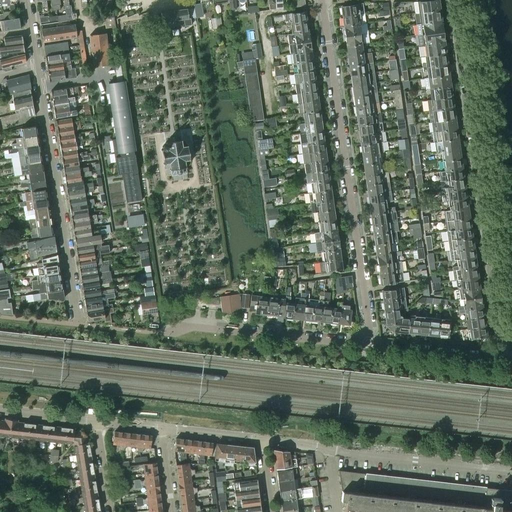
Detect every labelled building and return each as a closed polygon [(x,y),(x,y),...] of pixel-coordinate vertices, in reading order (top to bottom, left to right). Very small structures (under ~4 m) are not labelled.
[(15,0),(8,0),(9,6),(10,12),(14,11),(13,3),(16,3),(15,0)] [(47,11),(45,0),(35,0),(36,2),(41,1),(43,12),(47,11)] [(50,0),(52,11),(56,10),(53,0),(45,0),(46,0),(50,0)] [(62,0),(66,21),(72,20),(72,19),(76,19),(75,13),(71,14),(70,5),(68,6),(67,0),(62,0)] [(103,18),(105,29),(115,27),(110,0),(80,0),(82,8),(86,7),(85,0),(98,0),(100,0),(100,3),(104,2),(105,5),(106,5),(108,18),(103,18)] [(415,13),(419,13),(439,10),(437,0),(427,0),(413,2),(415,13)] [(340,6),(342,16),(364,13),(362,3),(340,6)] [(193,5),(195,17),(201,16),(199,4),(193,5)] [(160,12),(161,22),(182,19),(183,25),(190,24),(189,18),(187,18),(186,8),(160,12)] [(416,24),(420,24),(441,21),(439,10),(419,13),(415,13),(416,24)] [(289,13),(290,24),(292,23),(306,21),(305,11),(290,13),(289,13)] [(342,16),(343,26),(365,23),(364,13),(342,16)] [(0,21),(2,31),(20,28),(18,18),(0,21)] [(390,20),(386,20),(386,26),(382,26),(383,31),(391,30),(390,20)] [(286,34),(291,34),(307,31),(306,21),(292,23),(290,24),(285,24),(286,34)] [(413,36),(418,35),(422,35),(443,32),(442,24),(441,24),(441,21),(420,24),(416,24),(411,25),(413,36)] [(343,26),(345,36),(366,33),(365,23),(343,26)] [(76,37),(74,24),(41,29),(42,42),(76,37)] [(288,44),(293,44),(309,41),(307,31),(291,34),(286,34),(288,44)] [(419,46),(423,45),(444,42),(443,39),(444,39),(443,32),(422,35),(418,35),(419,46)] [(89,35),(93,67),(109,65),(105,33),(89,35)] [(345,36),(346,46),(363,44),(368,43),(366,33),(345,36)] [(4,46),(5,46),(22,44),(21,35),(3,37),(4,46)] [(289,54),(294,54),(296,53),(310,51),(309,41),(293,44),(288,44),(289,54)] [(43,46),(45,56),(68,53),(67,42),(43,46)] [(423,45),(425,56),(445,53),(444,42),(423,45)] [(262,58),(260,43),(250,44),(251,51),(252,59),(253,59),(262,58)] [(0,57),(0,58),(0,56),(0,54),(5,54),(24,52),(22,44),(5,46),(4,46),(0,46),(0,57)] [(346,46),(347,56),(364,53),(363,44),(346,46)] [(281,55),(279,45),(273,46),(274,56),(281,55)] [(252,59),(251,51),(241,53),(241,61),(252,59)] [(291,64),(292,64),(296,63),(298,63),(312,61),(310,51),(296,53),(294,54),(289,54),(291,64)] [(45,56),(46,64),(69,61),(70,61),(68,53),(45,56)] [(347,56),(349,66),(372,62),(371,53),(364,53),(347,56)] [(422,68),(426,67),(447,64),(445,53),(425,56),(426,63),(422,64),(422,68)] [(24,54),(0,59),(0,71),(2,70),(4,72),(11,70),(10,66),(25,62),(24,54)] [(388,60),(389,70),(396,69),(395,59),(388,60)] [(46,64),(47,72),(71,69),(70,65),(68,65),(67,63),(69,63),(69,61),(46,64)] [(296,67),(297,73),(299,73),(313,71),(312,61),(298,63),(296,63),(292,64),(292,68),(296,67)] [(349,66),(350,76),(373,72),(372,62),(349,66)] [(427,71),(428,78),(448,75),(447,64),(426,67),(422,68),(423,72),(427,71)] [(285,69),(284,65),(275,66),(276,76),(282,75),(289,74),(288,69),(285,69)] [(71,69),(47,72),(49,81),(70,78),(76,77),(75,73),(74,68),(71,69)] [(396,69),(389,70),(391,80),(398,79),(396,69)] [(297,73),(299,83),(301,83),(315,81),(313,71),(299,73),(297,73)] [(350,76),(352,85),(375,82),(373,72),(350,76)] [(9,94),(11,94),(29,89),(30,89),(27,75),(6,81),(9,94)] [(422,90),(425,89),(450,86),(448,75),(428,78),(423,78),(424,87),(422,87),(422,90)] [(108,83),(116,139),(113,140),(112,140),(116,163),(117,174),(121,173),(126,202),(141,200),(134,154),(134,150),(123,81),(122,81),(123,82),(108,84),(108,83)] [(296,94),(300,93),(302,93),(316,91),(315,81),(301,83),(299,83),(294,84),(296,94)] [(352,85),(353,95),(376,92),(375,82),(352,85)] [(50,91),(52,100),(79,95),(77,86),(72,87),(50,91)] [(430,92),(431,99),(452,96),(450,86),(425,89),(426,93),(430,92)] [(11,94),(14,110),(32,105),(31,95),(30,95),(29,89),(11,94)] [(392,90),(394,99),(401,98),(399,89),(392,90)] [(297,103),(302,103),(303,102),(317,100),(316,91),(302,93),(300,93),(296,94),(297,103)] [(353,95),(354,105),(378,102),(376,92),(353,95)] [(52,100),(53,109),(75,105),(75,101),(79,98),(79,95),(52,100)] [(427,107),(428,111),(432,110),(453,107),(452,96),(431,99),(432,106),(427,107)] [(401,98),(394,99),(395,110),(402,109),(401,98)] [(298,113),(302,113),(303,113),(305,112),(319,110),(317,100),(303,102),(302,103),(297,103),(298,113)] [(354,105),(356,115),(373,113),(372,112),(379,111),(378,102),(354,105)] [(32,105),(14,110),(17,119),(34,114),(32,105)] [(75,105),(53,109),(55,118),(76,114),(75,110),(76,109),(75,105)] [(453,107),(432,110),(428,111),(429,122),(455,118),(453,107)] [(395,110),(394,110),(396,120),(404,119),(402,109),(395,110)] [(302,113),(304,123),(320,120),(319,110),(305,112),(303,113),(302,113)] [(356,115),(357,125),(381,121),(379,111),(372,112),(373,113),(356,115)] [(274,117),(266,119),(267,129),(276,128),(275,117),(274,117)] [(55,120),(56,128),(79,124),(79,120),(71,122),(71,118),(55,120)] [(437,121),(438,131),(456,128),(455,118),(437,121)] [(404,119),(396,120),(397,130),(399,130),(405,129),(404,119)] [(298,123),(300,133),(322,130),(320,120),(304,123),(298,123)] [(357,125),(359,135),(381,132),(382,132),(381,121),(357,125)] [(56,128),(58,136),(73,133),(72,129),(77,128),(77,127),(79,126),(79,124),(56,128)] [(20,128),(22,138),(37,135),(35,126),(20,128)] [(434,141),(440,141),(458,138),(456,128),(438,131),(432,132),(434,141)] [(300,144),(306,143),(323,140),(322,130),(300,133),(299,134),(300,144)] [(359,135),(360,145),(382,142),(383,142),(381,132),(359,135)] [(58,136),(59,144),(79,140),(79,136),(74,137),(73,133),(58,136)] [(5,150),(11,149),(38,144),(37,135),(22,138),(15,138),(16,143),(11,144),(4,145),(5,150)] [(169,138),(170,141),(166,142),(166,145),(165,145),(163,145),(162,147),(162,149),(163,149),(161,150),(163,163),(169,163),(170,170),(171,176),(177,175),(180,174),(186,173),(185,167),(184,160),(189,159),(187,146),(182,146),(181,140),(176,141),(175,137),(169,138)] [(440,141),(441,151),(459,148),(458,138),(440,141)] [(408,149),(407,139),(401,140),(397,140),(398,150),(402,149),(408,149)] [(59,144),(60,151),(76,149),(75,145),(80,144),(79,140),(59,144)] [(301,154),(308,153),(325,150),(323,140),(306,143),(300,144),(301,154)] [(360,145),(362,155),(378,152),(383,151),(382,142),(360,145)] [(17,151),(18,157),(40,153),(38,144),(11,149),(12,153),(16,153),(16,152),(17,151)] [(441,151),(442,160),(460,158),(459,148),(441,151)] [(60,151),(61,159),(87,155),(86,151),(76,153),(76,149),(60,151)] [(269,155),(268,149),(258,150),(259,160),(264,159),(264,155),(269,155)] [(308,153),(309,162),(326,160),(325,150),(308,153)] [(362,155),(363,165),(380,162),(378,152),(362,155)] [(18,157),(20,166),(41,162),(40,153),(18,157)] [(61,159),(63,167),(78,165),(77,161),(89,159),(89,155),(87,155),(61,159)] [(442,160),(444,171),(462,168),(460,158),(442,160)] [(305,173),(311,172),(327,170),(326,160),(309,162),(303,163),(305,173)] [(21,174),(27,173),(43,171),(41,162),(20,166),(21,174)] [(363,165),(364,174),(381,172),(380,162),(363,165)] [(63,167),(64,175),(88,171),(88,167),(84,168),(84,167),(79,168),(78,165),(63,167)] [(444,175),(445,180),(463,178),(462,168),(444,171),(440,171),(440,175),(444,175)] [(267,169),(260,170),(262,180),(268,179),(267,169)] [(306,183),(312,182),(329,180),(327,170),(311,172),(305,173),(306,183)] [(19,181),(20,184),(44,180),(43,171),(27,173),(28,179),(19,181)] [(64,175),(65,183),(81,180),(80,177),(85,176),(85,175),(90,175),(89,171),(88,171),(64,175)] [(364,174),(366,184),(389,181),(387,171),(381,172),(364,174)] [(442,187),(443,191),(465,188),(463,178),(445,180),(446,187),(442,187)] [(29,186),(30,191),(45,189),(44,180),(20,184),(20,188),(29,186)] [(65,183),(66,191),(92,187),(91,183),(83,184),(82,180),(81,180),(65,183)] [(308,193),(314,192),(330,190),(329,180),(312,182),(306,183),(308,193)] [(366,184),(367,194),(390,191),(389,181),(366,184)] [(66,191),(67,199),(84,196),(84,193),(93,191),(93,186),(92,187),(66,191)] [(448,200),(466,198),(465,188),(443,191),(443,194),(441,195),(442,201),(448,200)] [(22,193),(24,202),(47,198),(45,189),(30,191),(22,193)] [(309,203),(315,202),(332,199),(330,190),(314,192),(308,193),(309,203)] [(367,194),(369,204),(385,202),(385,196),(391,195),(391,191),(390,191),(367,194)] [(67,199),(69,207),(93,203),(92,199),(91,199),(85,200),(84,196),(67,199)] [(27,210),(33,209),(48,207),(47,198),(24,202),(19,203),(20,207),(26,206),(27,210)] [(415,198),(409,199),(410,206),(403,207),(404,210),(412,209),(417,208),(415,198)] [(448,200),(450,210),(468,207),(466,198),(448,200)] [(310,213),(316,212),(333,209),(332,199),(315,202),(309,203),(310,213)] [(369,204),(370,214),(394,211),(393,206),(386,207),(385,202),(369,204)] [(69,207),(70,215),(87,212),(86,208),(92,208),(92,205),(93,205),(93,203),(69,207)] [(25,220),(28,220),(50,216),(48,207),(33,209),(34,214),(24,216),(25,220)] [(446,221),(451,220),(469,217),(468,207),(450,210),(445,211),(445,210),(444,210),(446,221)] [(316,212),(318,222),(335,219),(333,209),(316,212)] [(370,214),(371,224),(388,222),(396,221),(395,211),(394,211),(370,214)] [(70,215),(71,222),(96,219),(101,218),(101,215),(96,216),(95,215),(88,216),(87,212),(70,215)] [(30,228),(36,227),(51,225),(50,216),(28,220),(30,228)] [(143,225),(142,216),(127,218),(128,227),(143,225)] [(451,220),(452,230),(470,227),(469,217),(451,220)] [(71,222),(73,230),(90,228),(89,224),(96,223),(96,219),(71,222)] [(318,222),(319,232),(336,229),(335,219),(318,222)] [(371,224),(373,234),(396,231),(398,231),(397,227),(389,228),(388,222),(371,224)] [(51,225),(36,227),(37,232),(31,233),(31,238),(37,237),(53,234),(51,225)] [(448,240),(454,240),(472,237),(470,227),(452,230),(447,230),(448,240)] [(73,230),(74,238),(98,234),(98,231),(90,232),(90,228),(73,230)] [(409,230),(408,230),(409,236),(412,235),(412,239),(421,237),(420,228),(409,230)] [(313,232),(315,242),(337,239),(336,229),(319,232),(313,232)] [(373,234),(374,244),(391,242),(397,241),(396,231),(373,234)] [(74,238),(75,246),(100,243),(98,234),(74,238)] [(26,243),(27,249),(54,243),(53,236),(26,243)] [(448,240),(449,250),(455,249),(473,247),(472,237),(454,240),(448,240)] [(316,252),(322,251),(339,249),(337,239),(315,242),(316,252)] [(374,244),(376,254),(393,252),(391,242),(374,244)] [(54,243),(27,249),(29,260),(39,257),(38,255),(44,254),(44,258),(56,255),(55,251),(54,243)] [(75,246),(76,254),(108,249),(108,245),(100,246),(100,243),(75,246)] [(455,249),(457,259),(475,257),(473,247),(455,249)] [(76,254),(77,261),(100,258),(99,254),(109,252),(108,249),(76,254)] [(322,251),(324,261),(340,259),(339,249),(322,251)] [(376,254),(377,264),(397,261),(396,256),(401,255),(400,251),(393,252),(376,254)] [(36,263),(37,268),(57,264),(56,255),(44,258),(41,259),(41,262),(36,263)] [(452,270),(458,269),(476,266),(475,257),(457,259),(458,266),(452,266),(452,270)] [(77,261),(79,268),(107,264),(111,263),(110,259),(100,261),(100,258),(77,261)] [(340,259),(324,261),(319,262),(320,272),(342,269),(340,259)] [(377,264),(379,274),(400,271),(401,271),(400,261),(397,261),(377,264)] [(38,275),(43,274),(59,272),(57,264),(37,268),(38,275)] [(79,268),(80,276),(108,271),(107,264),(79,268)] [(454,280),(460,279),(477,277),(476,266),(458,269),(452,270),(454,280)] [(80,276),(81,283),(110,278),(109,271),(108,271),(80,276)] [(400,271),(379,274),(380,285),(402,281),(400,271)] [(32,285),(45,283),(60,281),(59,272),(43,274),(38,275),(37,276),(37,280),(31,281),(32,285)] [(435,278),(435,274),(430,275),(431,283),(439,282),(440,282),(439,277),(435,278)] [(335,284),(335,288),(340,287),(341,292),(345,292),(344,283),(343,277),(335,278),(335,284)] [(457,289),(461,289),(479,286),(477,277),(460,279),(460,285),(457,286),(457,289)] [(81,283),(82,290),(99,287),(98,284),(111,282),(111,278),(110,278),(81,283)] [(39,293),(46,292),(62,290),(60,281),(45,283),(32,285),(32,289),(38,288),(39,293)] [(439,282),(431,283),(432,290),(440,290),(439,282)] [(427,284),(421,285),(422,295),(429,296),(427,284)] [(457,300),(462,299),(480,296),(479,286),(461,289),(457,289),(455,290),(457,300)] [(82,290),(83,297),(114,293),(113,289),(99,291),(99,287),(82,290)] [(381,290),(382,300),(404,297),(402,287),(381,290)] [(0,298),(7,298),(10,297),(9,289),(0,290),(0,298)] [(62,290),(46,292),(39,293),(40,300),(47,299),(62,300),(63,299),(62,290)] [(286,319),(292,319),(294,304),(288,304),(290,292),(286,291),(283,317),(286,317),(286,319)] [(317,321),(320,321),(323,292),(319,291),(319,295),(318,300),(313,300),(311,321),(317,322),(317,321)] [(323,323),(329,323),(331,308),(326,307),(326,301),(329,301),(330,293),(323,292),(320,321),(324,321),(323,323)] [(83,297),(84,305),(107,301),(107,298),(115,297),(114,293),(83,297)] [(298,319),(301,319),(304,293),(300,293),(300,299),(299,299),(299,305),(294,304),(292,319),(298,320),(298,319)] [(305,321),(311,321),(313,300),(308,299),(309,294),(304,293),(301,319),(305,319),(305,321)] [(228,296),(230,313),(241,312),(238,294),(228,296)] [(255,314),(266,315),(267,297),(250,295),(249,309),(255,309),(255,314)] [(458,309),(464,309),(482,306),(480,296),(462,299),(463,305),(457,306),(458,309)] [(267,297),(266,315),(277,316),(277,312),(283,312),(284,299),(267,297)] [(382,300),(384,310),(407,307),(405,307),(404,297),(382,300)] [(0,298),(0,313),(12,314),(10,302),(7,303),(7,298),(0,298)] [(84,305),(86,312),(112,308),(111,304),(108,304),(107,301),(84,305)] [(155,302),(140,304),(142,314),(156,312),(155,302)] [(335,323),(339,323),(341,303),(337,302),(336,308),(331,308),(329,323),(335,324),(335,323)] [(341,303),(339,323),(343,323),(343,325),(348,325),(349,325),(350,325),(351,325),(351,324),(352,323),(352,322),(352,321),(351,321),(351,320),(350,320),(350,319),(349,319),(350,310),(348,310),(348,306),(341,305),(341,303)] [(464,309),(465,319),(483,316),(482,306),(464,309)] [(385,325),(389,328),(407,309),(407,307),(384,310),(386,324),(385,325)] [(112,308),(86,312),(87,321),(103,318),(104,322),(105,324),(111,325),(109,313),(112,312),(112,308)] [(394,331),(407,332),(409,315),(410,309),(407,309),(389,328),(393,331),(394,331)] [(427,335),(437,336),(439,319),(439,314),(436,313),(435,318),(429,318),(427,335)] [(407,332),(417,333),(419,317),(409,315),(407,332)] [(465,319),(467,328),(485,326),(483,316),(465,319)] [(417,333),(427,335),(429,318),(419,317),(417,333)] [(439,319),(437,336),(447,337),(449,320),(439,319)] [(485,326),(467,328),(468,339),(479,337),(479,338),(479,339),(480,340),(481,340),(481,341),(482,341),(483,341),(484,340),(485,340),(485,339),(486,339),(486,338),(486,337),(486,336),(485,326)] [(0,427),(0,434),(8,436),(10,419),(4,419),(4,420),(1,420),(0,427)] [(8,436),(18,437),(19,422),(16,422),(17,420),(10,419),(8,436)] [(18,437),(27,438),(29,423),(19,422),(18,437)] [(27,438),(36,439),(38,424),(29,423),(27,438)] [(36,439),(45,440),(47,425),(38,424),(36,439)] [(45,440),(55,441),(56,426),(47,425),(45,440)] [(55,441),(64,442),(66,428),(56,426),(55,441)] [(71,443),(72,444),(82,433),(79,431),(73,430),(73,428),(66,428),(64,442),(71,443)] [(119,449),(121,449),(123,432),(114,431),(112,444),(119,445),(119,449)] [(124,445),(131,446),(132,433),(123,432),(121,449),(123,450),(124,445)] [(73,445),(74,452),(89,450),(88,442),(86,442),(86,436),(82,433),(72,444),(73,445)] [(137,451),(139,451),(141,434),(132,433),(131,446),(137,447),(137,451)] [(141,434),(139,451),(141,451),(142,447),(149,448),(150,435),(141,434)] [(180,451),(180,456),(182,456),(184,439),(175,438),(174,451),(180,451)] [(185,452),(192,453),(193,440),(184,439),(182,456),(184,456),(185,452)] [(199,453),(198,458),(200,458),(202,441),(193,440),(192,453),(192,458),(195,459),(196,453),(199,453)] [(202,441),(200,458),(202,458),(203,454),(210,455),(212,442),(202,441)] [(214,460),(223,461),(225,444),(215,443),(214,460)] [(223,461),(232,462),(234,445),(225,444),(223,461)] [(232,462),(242,463),(244,446),(234,445),(232,462)] [(244,446),(242,463),(254,464),(252,447),(244,446)] [(273,451),(274,460),(289,458),(289,459),(295,458),(294,455),(289,455),(288,451),(274,449),(273,451)] [(74,452),(76,461),(90,459),(89,450),(74,452)] [(289,458),(274,460),(275,469),(290,467),(290,462),(295,462),(295,458),(289,459),(289,458)] [(76,461),(77,470),(92,468),(90,459),(76,461)] [(142,467),(143,474),(156,472),(155,463),(131,466),(131,470),(136,469),(138,468),(138,467),(142,467)] [(175,465),(177,474),(193,472),(193,469),(189,470),(188,463),(175,465)] [(77,470),(79,479),(93,477),(92,468),(77,470)] [(275,471),(277,481),(292,479),(291,474),(296,473),(296,468),(275,471)] [(341,492),(343,501),(342,506),(345,506),(345,509),(368,511),(511,511),(511,494),(511,490),(496,489),(496,493),(486,492),(486,488),(338,470),(341,491),(342,491),(341,492)] [(133,484),(157,481),(156,472),(143,474),(144,480),(140,481),(140,480),(138,479),(132,480),(133,484)] [(177,474),(178,483),(190,481),(189,475),(193,474),(193,472),(177,474)] [(79,479),(80,488),(95,486),(93,477),(79,479)] [(233,482),(234,491),(257,488),(256,479),(233,482)] [(277,481),(278,491),(294,489),(292,479),(277,481)] [(145,485),(146,492),(158,490),(157,481),(133,484),(134,488),(139,488),(141,486),(141,485),(145,485)] [(178,483),(179,492),(196,490),(195,488),(191,488),(190,481),(178,483)] [(80,488),(82,497),(96,495),(95,486),(80,488)] [(234,491),(235,499),(259,496),(257,488),(234,491)] [(278,491),(279,501),(295,498),(301,498),(299,488),(294,489),(278,491)] [(135,502),(160,499),(158,490),(146,492),(146,498),(142,499),(142,498),(140,497),(135,498),(135,502)] [(179,492),(180,501),(193,499),(192,493),(196,492),(196,490),(179,492)] [(82,497),(83,506),(98,504),(96,495),(82,497)] [(234,506),(234,508),(236,508),(260,505),(259,496),(235,499),(235,506),(234,506)] [(279,501),(281,510),(296,508),(295,498),(279,501)] [(147,503),(148,510),(161,508),(160,499),(135,502),(136,506),(141,506),(143,504),(147,503)] [(180,501),(181,510),(198,508),(198,506),(194,506),(193,503),(198,503),(197,499),(193,500),(193,499),(180,501)]
